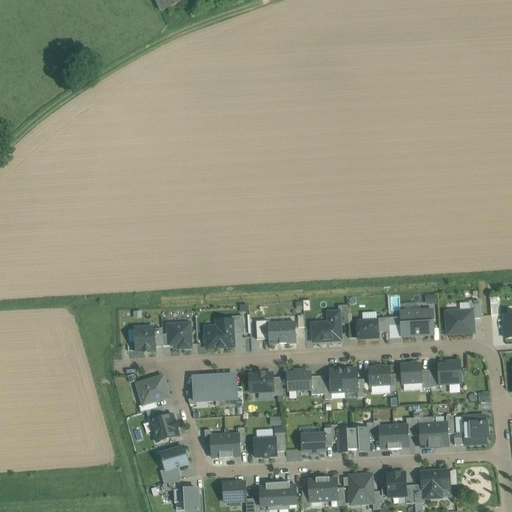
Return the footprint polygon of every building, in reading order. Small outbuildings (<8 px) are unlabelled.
[(156,0),(161,11),(184,1),(183,0),(156,0)] [(491,315),(499,315),(498,297),(490,297),(491,315)] [(511,306),(511,297),(501,298),(501,307),(511,306)] [(480,301),(469,301),(470,311),(473,311),(473,319),(482,319),(480,301)] [(340,313),(340,324),(349,324),(347,306),(339,307),(340,313)] [(433,310),(405,312),(405,317),(401,318),(402,326),(402,337),(434,335),(433,310)] [(470,311),(446,312),(448,334),(474,333),(473,319),(473,311),(470,311)] [(313,324),(314,343),(341,341),(340,324),(340,313),(329,313),(329,324),(313,324)] [(233,320),(234,335),(245,335),(244,317),(232,318),(233,320)] [(390,326),(389,318),(377,319),(377,321),(378,333),(390,332),(390,326)] [(402,326),(401,318),(389,318),(390,326),(402,326)] [(207,343),(207,349),(235,347),(234,335),(233,320),(217,321),(217,328),(206,328),(207,337),(205,337),(204,338),(204,342),(205,343),(207,343)] [(269,321),(256,322),(257,340),(269,340),(269,324),(269,321)] [(377,321),(358,322),(358,340),(379,339),(378,333),(377,321)] [(269,324),(269,340),(270,345),(297,343),(296,323),(269,324)] [(184,325),(168,326),(169,335),(169,346),(170,345),(182,345),(183,349),(191,348),(190,327),(184,327),(184,325)] [(135,329),(137,351),(144,351),(144,352),(150,352),(150,351),(156,350),(156,348),(155,330),(154,328),(135,329)] [(163,329),(155,330),(156,348),(163,347),(163,335),(163,329)] [(235,343),(236,351),(252,351),(251,337),(243,338),(244,343),(235,343)] [(439,369),(439,382),(440,382),(448,382),(448,384),(450,384),(460,384),(462,384),(460,362),(447,363),(447,366),(439,366),(439,369)] [(421,364),(401,365),(402,384),(422,383),(422,371),(421,364)] [(390,386),(391,386),(390,375),(390,368),(384,368),(383,366),(376,367),(376,368),(370,369),(371,387),(390,386)] [(344,370),(345,393),(358,392),(359,392),(358,381),(357,369),(356,368),(352,368),(350,370),(344,370)] [(345,393),(344,370),(337,371),(336,369),(332,369),(330,371),(331,382),(331,394),(332,394),(345,393)] [(440,387),(440,382),(439,382),(439,369),(430,370),(430,371),(431,388),(440,387)] [(289,392),(312,390),(311,378),(311,373),(304,373),(304,371),(295,371),(295,374),(288,375),(289,392)] [(431,388),(430,371),(422,371),(422,383),(422,389),(431,389),(431,388)] [(258,375),(250,375),(251,394),(273,392),(274,392),(273,378),(273,374),(265,374),(265,373),(258,374),(258,375)] [(234,375),(215,376),(216,400),(224,400),(224,402),(237,401),(236,382),(234,382),(234,375)] [(215,376),(196,377),(196,385),(194,385),(195,403),(209,403),(209,401),(216,400),(215,376)] [(137,385),(143,406),(157,402),(170,398),(163,377),(137,385)] [(324,377),(311,378),(312,390),(312,396),(325,395),(324,382),(324,377)] [(282,378),(273,378),(274,392),(273,392),(273,396),(283,396),(282,378)] [(460,384),(450,384),(450,394),(460,393),(460,384)] [(479,401),(490,400),(490,392),(479,392),(479,401)] [(158,408),(157,402),(143,406),(139,407),(141,413),(147,412),(158,408)] [(164,407),(158,408),(147,412),(150,423),(151,422),(151,421),(167,417),(164,407)] [(151,422),(157,443),(179,436),(177,430),(179,429),(176,421),(175,422),(173,415),(167,417),(151,421),(151,422)] [(281,425),(281,416),(271,417),(271,425),(281,425)] [(447,423),(448,435),(454,434),(453,416),(446,417),(447,423)] [(471,423),(486,422),(485,416),(463,417),(464,433),(465,446),(487,445),(487,438),(472,439),(471,423)] [(486,422),(471,423),(472,439),(487,438),(488,438),(488,422),(486,422)] [(434,424),(435,448),(449,447),(448,435),(447,423),(434,424)] [(435,448),(434,424),(421,425),(420,425),(421,436),(421,448),(435,448)] [(408,426),(394,427),(395,450),(402,449),(402,448),(409,447),(408,437),(408,426)] [(389,450),(395,450),(394,427),(380,427),(381,439),(381,449),(388,449),(389,450)] [(325,435),(326,447),(333,446),(333,444),(332,429),(332,428),(324,429),(325,435)] [(353,430),(354,450),(360,450),(360,452),(369,451),(368,442),(368,429),(353,430)] [(354,450),(353,430),(338,430),(339,443),(339,453),(348,453),(348,451),(354,450)] [(464,433),(454,434),(455,446),(465,446),(464,433)] [(276,439),(277,452),(286,452),(285,434),(275,434),(276,439)] [(239,435),(225,436),(227,459),(233,458),(233,457),(241,457),(240,447),(239,435)] [(325,435),(302,436),(303,453),(310,452),(310,455),(319,454),(319,452),(326,451),(326,447),(325,435)] [(220,459),(227,459),(225,436),(212,436),(211,437),(212,449),(213,458),(220,458),(220,459)] [(276,439),(255,440),(256,458),(277,457),(277,452),(276,439)] [(184,447),(161,454),(166,470),(166,471),(178,467),(189,464),(184,447)] [(178,467),(166,471),(166,470),(161,472),(165,485),(180,481),(182,480),(178,467)] [(423,500),(425,500),(437,499),(436,490),(451,489),(450,485),(450,472),(449,471),(421,472),(422,485),(423,500)] [(406,473),(387,474),(388,484),(389,496),(389,498),(406,497),(407,497),(406,486),(406,473)] [(372,475),(350,477),(350,478),(350,486),(351,505),(362,504),(362,503),(373,503),(374,503),(373,493),(372,475)] [(311,503),(324,502),(323,478),(316,479),(316,480),(309,481),(309,490),(310,503),(311,503)] [(329,478),(323,478),(324,502),(338,501),(337,489),(337,479),(330,479),(329,478)] [(180,481),(165,485),(163,486),(165,492),(174,491),(181,491),(180,481)] [(246,483),(223,484),(224,503),(247,502),(247,500),(246,483)] [(266,487),(260,488),(261,499),(262,511),(266,511),(294,510),(297,510),(297,497),(296,486),(290,486),(290,483),(266,485),(266,487)] [(423,500),(422,485),(414,486),(415,504),(425,503),(425,500),(423,500)] [(414,486),(406,486),(407,497),(406,497),(407,505),(415,504),(414,486)] [(344,488),(337,489),(338,501),(338,507),(345,506),(344,488)] [(191,511),(199,511),(198,489),(185,490),(186,503),(186,511),(191,511)] [(186,503),(185,490),(181,491),(174,491),(175,504),(186,503)] [(310,503),(309,490),(303,491),(303,497),(304,509),(311,508),(311,503),(310,503)] [(297,497),(297,510),(294,510),(293,511),(303,511),(304,509),(303,497),(297,497)] [(262,511),(261,499),(255,500),(255,511),(265,511),(266,511),(262,511)] [(255,511),(255,500),(247,500),(247,502),(246,511),(255,511)]
